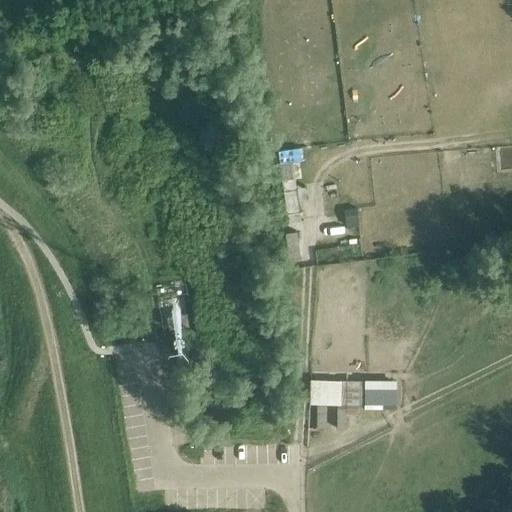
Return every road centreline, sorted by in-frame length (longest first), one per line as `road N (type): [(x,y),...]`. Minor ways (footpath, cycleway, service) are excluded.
road 1 (track): [(82,511),(39,287),(0,211)]
road 2 (unclassified): [(300,511),(300,499),(280,477),(192,477),(164,459),(143,342)]
road 3 (unknown): [(300,499),(300,283)]
